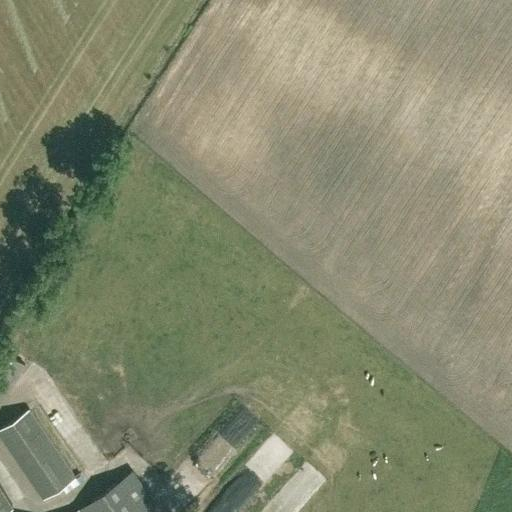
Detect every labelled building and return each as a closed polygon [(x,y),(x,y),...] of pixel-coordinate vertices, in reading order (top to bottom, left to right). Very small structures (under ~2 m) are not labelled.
[(0,348),(0,399),(23,363),(0,348)] [(39,365),(29,375),(48,393),(58,382),(39,365)] [(248,404),(218,444),(241,461),(271,422),(248,404)] [(0,426),(0,434),(42,497),(74,475),(27,407),(0,426)] [(74,511),(70,511),(161,511),(131,470),(74,511)] [(0,510),(11,504),(0,485),(0,510)]
